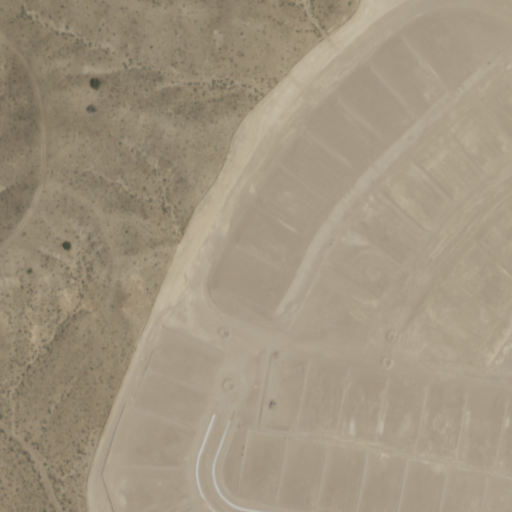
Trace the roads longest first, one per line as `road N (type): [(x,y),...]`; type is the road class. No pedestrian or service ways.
road 1 (residential): [(249,333),(214,322),(202,304),(200,273),(214,231),(279,131),(349,54),(399,11),(430,0)]
road 2 (residential): [(511,380),(249,333)]
road 3 (residential): [(511,176),(442,247),(379,356)]
road 4 (residential): [(249,333),(202,475),(212,499),(229,511)]
